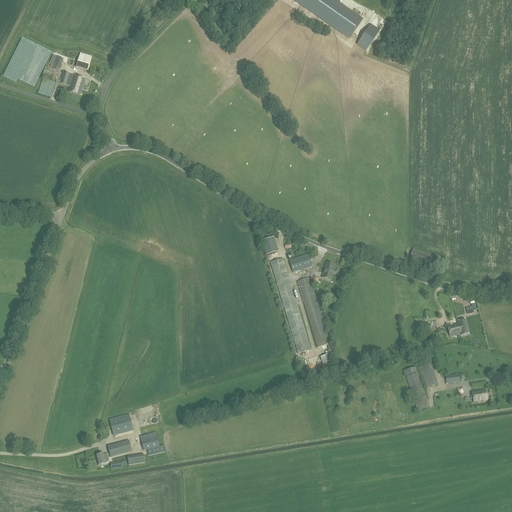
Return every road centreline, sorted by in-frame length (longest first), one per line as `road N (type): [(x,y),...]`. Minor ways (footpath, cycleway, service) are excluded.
road 1 (unclassified): [(511,296),(456,289),(339,252),(273,224),(159,153),(112,150)]
road 2 (unclassified): [(0,386),(62,216)]
road 3 (unclassified): [(99,113),(114,73),(186,0)]
